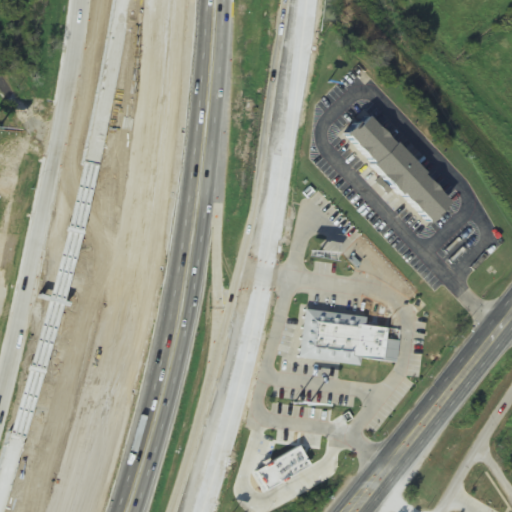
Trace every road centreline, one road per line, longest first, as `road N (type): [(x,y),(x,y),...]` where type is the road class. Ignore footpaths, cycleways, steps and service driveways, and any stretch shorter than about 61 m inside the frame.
road 1 (motorway): [(78,511),(138,296),(174,0)]
road 2 (motorway): [(156,0),(127,250),(60,511)]
road 3 (secondary): [(210,492),(261,301),(304,0)]
road 4 (motorway): [(120,11),(80,206),(0,486)]
road 5 (motorway): [(69,54),(40,389),(21,511)]
road 6 (secondary): [(76,0),(17,323)]
road 7 (secondary): [(357,511),(511,322)]
road 8 (residential): [(449,511),(511,406)]
